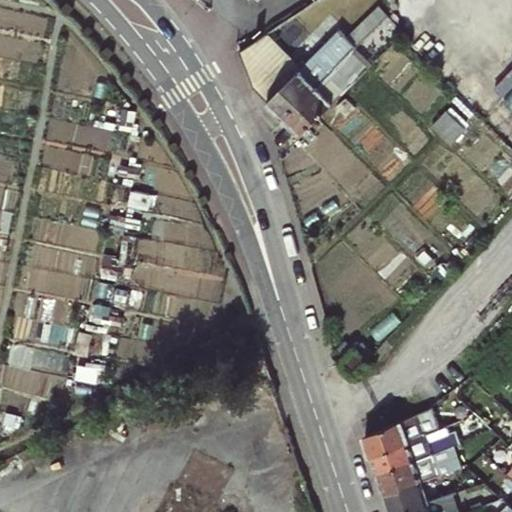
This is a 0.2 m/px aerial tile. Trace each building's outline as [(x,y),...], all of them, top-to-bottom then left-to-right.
[(284,118),(301,135),(357,79),(349,70),(376,41),(367,32),(340,61),(284,118)] [(296,73),(258,37),(238,49),(253,85),(267,102),(284,118),(340,61),(323,44),(296,73)] [(511,88),(502,99),(511,108),(511,88)] [(355,346),(340,361),(358,380),(373,364),(371,362),(355,346)] [(272,377),(264,351),(248,356),(256,382),(272,377)] [(440,426),(433,407),(364,434),(370,453),(426,431),(440,426)] [(426,431),(370,453),(376,472),(451,443),(461,439),(456,426),(428,437),(426,431)] [(511,447),(507,442),(499,435),(493,442),(484,451),(511,477),(511,447)] [(461,471),(451,443),(376,472),(384,496),(422,483),(461,471)] [(402,511),(429,503),(422,483),(384,496),(389,511),(402,511)] [(458,494),(429,503),(432,511),(461,502),(458,494)] [(402,511),(464,511),(461,502),(432,511),(429,503),(402,511)]
